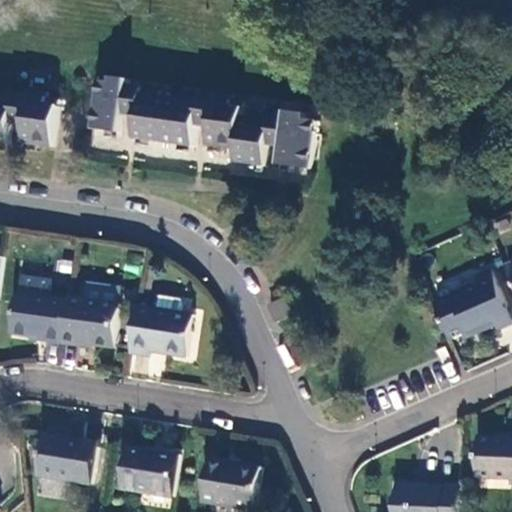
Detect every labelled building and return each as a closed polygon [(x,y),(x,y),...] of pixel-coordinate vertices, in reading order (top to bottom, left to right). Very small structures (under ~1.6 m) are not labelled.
[(92,155),(310,186),(319,121),(308,119),(309,113),(290,111),(290,118),(257,113),(257,117),(246,116),(248,101),(236,100),(237,94),(219,91),(217,97),(186,93),(186,97),(163,95),(164,90),(132,86),(133,79),(115,77),(114,82),(103,80),(92,155)] [(0,142),(13,145),(16,115),(29,118),(26,144),(56,149),(63,99),(51,98),(51,92),(33,89),(32,95),(0,91),(0,96),(0,142)] [(481,284),(438,303),(454,341),(478,330),(479,331),(498,324),(501,329),(511,324),(511,308),(493,270),(478,277),(481,284)] [(71,300),(51,297),(54,280),(25,276),(22,293),(20,293),(14,333),(33,336),(48,338),(48,341),(65,343),(71,300)] [(161,296),(159,309),(185,313),(187,305),(183,300),(161,296)] [(123,305),(71,298),(71,299),(71,300),(65,343),(81,346),(82,342),(116,348),(123,305)] [(288,298),(271,306),(278,322),(296,314),(288,298)] [(159,309),(140,306),(132,353),(153,358),(154,352),(190,357),(197,315),(185,313),(159,309)] [(101,442),(49,434),(42,476),(95,485),(101,442)] [(511,483),(511,437),(483,436),(480,477),(511,478),(511,483)] [(126,487),(177,496),(183,454),(160,450),(160,452),(132,448),(126,487)] [(265,468),(213,459),(206,502),(258,509),(265,468)] [(462,511),(463,487),(445,486),(445,490),(419,488),(419,485),(400,484),(398,511),(462,511)]
